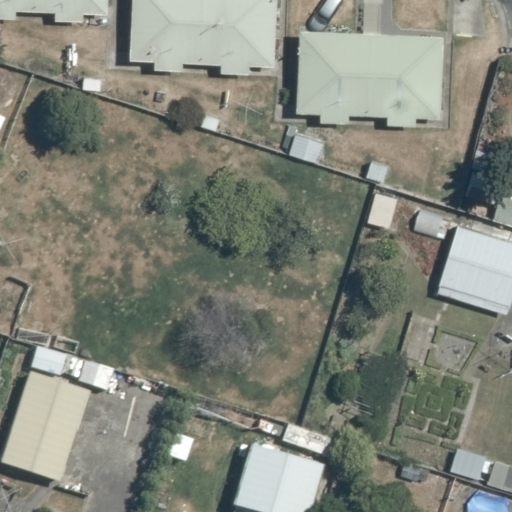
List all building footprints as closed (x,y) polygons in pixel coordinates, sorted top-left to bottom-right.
[(109,0),(0,0),(0,14),(109,19),(109,0)] [(275,72),(278,0),(135,0),(132,66),(275,72)] [(445,36),(304,28),(300,108),(440,116),(445,36)] [(511,295),(511,239),(460,223),(438,290),(507,312),(511,295)] [(38,337),(27,371),(0,455),(0,461),(60,481),(89,391),(111,398),(122,364),(38,337)] [(309,511),(323,463),(250,443),(233,505),(259,511),(309,511)] [(511,463),(447,443),(440,466),(511,488),(511,463)]
